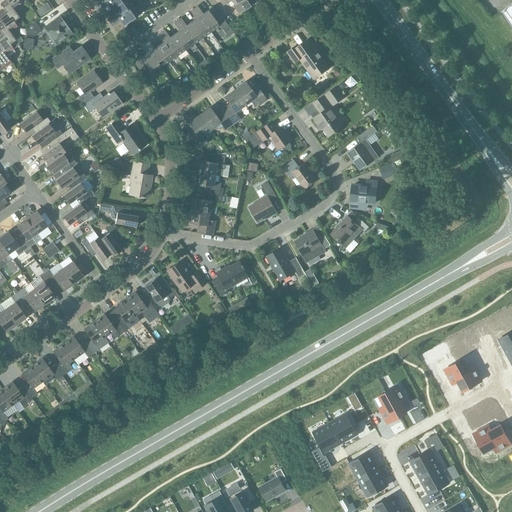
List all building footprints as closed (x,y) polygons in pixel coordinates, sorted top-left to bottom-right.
[(13,9),(5,0),(1,4),(4,9),(0,11),(0,19),(2,23),(9,32),(10,31),(18,26),(14,21),(19,17),(13,9)] [(19,0),(5,0),(13,9),(21,3),(19,0)] [(111,9),(123,0),(106,0),(98,6),(100,9),(108,4),(111,9)] [(110,23),(133,6),(128,0),(123,0),(111,9),(114,14),(107,19),(110,23)] [(223,0),(221,2),(223,6),(227,3),(226,1),(227,0),(230,0),(234,5),(233,6),(239,14),(259,0),(223,0)] [(511,3),(500,13),(511,29),(511,3)] [(133,6),(110,23),(112,26),(119,21),(123,26),(139,14),(133,6)] [(197,6),(194,9),(211,32),(219,26),(214,18),(217,16),(211,8),(201,15),(199,12),(200,11),(197,6)] [(191,22),(202,38),(211,32),(194,9),(190,11),(193,16),(195,15),(197,18),(196,19),(191,22)] [(43,28),(55,45),(72,33),(60,16),(43,28)] [(181,18),(177,21),(194,44),(202,38),(191,22),(185,27),(182,24),(184,23),(181,18)] [(25,34),(33,36),(41,30),(35,21),(27,28),(25,34)] [(179,31),(174,34),(186,50),(194,44),(177,21),(174,23),(177,27),(178,26),(181,30),(179,31)] [(0,32),(0,47),(5,55),(14,49),(11,44),(16,40),(10,31),(9,32),(2,23),(0,24),(0,31),(1,32),(0,32)] [(177,56),(186,50),(174,34),(168,39),(166,35),(167,34),(164,30),(161,33),(177,56)] [(158,46),(169,62),(177,56),(161,33),(157,35),(160,39),(162,38),(164,41),(162,43),(158,46)] [(287,52),(294,63),(299,59),(313,79),(330,67),(317,49),(318,48),(310,38),(296,48),(295,47),(287,52)] [(161,68),(169,62),(158,46),(151,50),(149,47),(151,46),(148,42),(144,44),(161,68)] [(152,74),(161,68),(144,44),(140,47),(143,51),(145,50),(147,53),(141,58),(140,56),(133,61),(141,71),(147,67),(152,74)] [(69,47),(51,60),(57,68),(62,64),(69,73),(90,58),(81,46),(73,52),(69,47)] [(12,63),(5,55),(0,47),(0,64),(3,69),(12,63)] [(103,83),(93,70),(75,83),(83,94),(78,98),(83,105),(94,97),(90,92),(103,83)] [(246,82),(235,90),(245,104),(255,98),(260,105),(267,100),(256,85),(251,89),(246,82)] [(313,119),(321,130),(323,129),(328,136),(342,126),(343,124),(338,118),(337,119),(329,108),(344,98),(336,87),(313,104),(321,114),(313,119)] [(100,93),(94,97),(83,105),(89,113),(95,108),(102,118),(122,104),(113,90),(109,93),(109,92),(107,93),(108,94),(103,97),(100,93)] [(222,109),(233,124),(240,119),(235,112),(245,104),(235,90),(224,97),(229,104),(222,109)] [(5,105),(12,99),(9,96),(2,101),(5,105)] [(210,108),(199,115),(210,130),(215,126),(217,130),(222,126),(225,130),(233,124),(222,109),(214,114),(210,108)] [(33,128),(42,121),(36,112),(19,124),(25,133),(33,128)] [(0,132),(1,135),(10,128),(0,113),(0,132)] [(202,135),(210,130),(199,115),(188,123),(193,130),(188,133),(199,148),(207,142),(202,135)] [(117,120),(106,128),(117,143),(122,140),(132,155),(146,145),(132,124),(124,130),(117,120)] [(284,135),(279,127),(276,130),(270,122),(252,134),(258,143),(268,136),(278,150),(280,148),(291,149),(291,145),(289,142),(290,140),(286,134),(284,135)] [(39,143),(55,132),(48,123),(46,125),(36,132),(31,136),(37,145),(39,143)] [(363,142),(364,142),(365,141),(377,132),(373,126),(359,136),(363,142)] [(41,156),(48,165),(63,154),(65,152),(59,143),(70,135),(74,141),(79,137),(72,127),(63,134),(58,137),(49,143),(52,148),(44,154),(41,156)] [(353,159),(360,170),(377,158),(365,141),(364,142),(363,142),(347,154),(352,160),(353,159)] [(69,163),(63,154),(48,165),(45,167),(52,175),(69,163)] [(197,172),(214,175),(222,177),(225,156),(213,154),(211,163),(199,160),(197,172)] [(299,167),(293,160),(282,167),(290,179),(294,176),(304,189),(317,180),(304,163),(299,167)] [(148,164),(134,162),(131,180),(132,181),(130,194),(141,196),(141,197),(143,198),(144,196),(147,197),(149,184),(150,185),(152,176),(146,175),(148,164)] [(394,164),(381,169),(384,178),(397,173),(394,164)] [(79,177),(72,168),(55,180),(61,189),(69,183),(79,177)] [(206,193),(218,196),(220,183),(213,182),(214,175),(197,172),(195,184),(207,186),(206,193)] [(368,210),(369,203),(378,204),(380,179),(367,178),(367,187),(353,186),(351,209),(368,210)] [(277,213),(270,200),(276,197),(268,182),(261,186),(267,197),(249,208),(257,222),(269,216),(270,217),(277,213)] [(76,199),(86,192),(80,183),(73,188),(62,196),(69,205),(76,199)] [(11,193),(4,184),(0,187),(0,208),(4,206),(0,201),(11,193)] [(90,189),(86,192),(89,197),(94,194),(91,189),(90,189)] [(205,201),(192,198),(190,210),(208,213),(209,206),(216,208),(218,196),(206,193),(205,201)] [(69,225),(76,220),(86,213),(80,204),(62,216),(69,225)] [(125,214),(126,209),(100,204),(99,211),(109,212),(112,218),(116,219),(115,223),(136,227),(138,216),(125,214)] [(338,205),(334,212),(342,217),(346,209),(338,205)] [(207,220),(208,213),(190,210),(188,222),(201,224),(200,232),(212,234),(214,222),(207,220)] [(27,219),(37,233),(47,226),(36,212),(27,219)] [(369,227),(359,218),(355,223),(348,217),(331,235),(346,249),(363,231),(364,232),(369,227)] [(31,237),(37,233),(27,219),(17,226),(18,228),(14,231),(29,253),(33,250),(30,247),(35,243),(31,237)] [(110,254),(112,257),(121,250),(115,242),(124,235),(110,225),(105,229),(108,233),(100,239),(110,254)] [(294,242),(306,262),(325,252),(324,250),(330,246),(323,234),(317,237),(313,230),(305,234),(306,235),(294,242)] [(8,232),(0,237),(0,242),(8,254),(14,250),(18,255),(24,251),(26,255),(29,253),(14,231),(9,234),(8,232)] [(110,254),(100,239),(98,237),(89,243),(86,239),(81,242),(89,254),(94,251),(101,261),(110,254)] [(3,258),(8,254),(0,242),(0,272),(1,273),(4,278),(7,277),(0,268),(7,264),(3,258)] [(45,254),(56,247),(52,242),(42,249),(45,254)] [(56,247),(45,254),(49,259),(59,251),(56,247)] [(306,275),(296,258),(289,262),(281,248),(266,257),(280,281),(295,273),(299,279),(306,275)] [(197,272),(191,276),(180,261),(167,271),(182,292),(193,284),(197,290),(205,284),(197,272)] [(72,262),(62,269),(73,283),(83,276),(72,262)] [(239,262),(224,270),(224,269),(216,273),(218,277),(211,281),(220,297),(227,293),(226,290),(247,277),(239,262)] [(44,273),(51,283),(56,280),(63,290),(73,283),(62,269),(53,276),(49,270),(44,273)] [(34,289),(44,304),(54,297),(47,287),(51,283),(44,273),(39,277),(43,282),(34,289)] [(144,286),(156,303),(158,306),(161,307),(163,307),(168,303),(169,301),(169,298),(174,295),(162,278),(157,282),(155,279),(144,286)] [(15,294),(22,304),(27,301),(34,311),(44,304),(34,289),(28,293),(24,288),(15,294)] [(125,300),(135,315),(141,311),(145,317),(155,310),(148,300),(143,303),(135,293),(125,300)] [(18,307),(22,304),(15,294),(10,298),(14,304),(5,310),(15,324),(25,317),(18,307)] [(54,298),(37,309),(40,314),(57,303),(54,298)] [(135,315),(125,300),(115,308),(122,318),(117,322),(124,332),(130,328),(125,322),(135,315)] [(0,323),(6,331),(15,324),(5,310),(0,313),(0,323)] [(105,316),(104,315),(94,322),(104,337),(110,333),(114,339),(124,332),(117,322),(111,313),(105,316)] [(141,320),(131,327),(134,332),(144,325),(141,320)] [(109,343),(104,337),(94,322),(84,330),(91,340),(86,344),(93,354),(109,343)] [(511,332),(498,340),(507,355),(511,352),(511,332)] [(63,344),(74,359),(78,365),(93,354),(86,344),(81,347),(73,337),(63,344)] [(74,359),(63,344),(53,352),(60,362),(55,366),(62,376),(72,369),(68,363),(74,359)] [(476,352),(482,363),(489,359),(483,348),(476,352)] [(32,366),(42,381),(53,374),(57,380),(62,376),(55,366),(50,370),(42,359),(32,366)] [(463,360),(456,363),(470,388),(481,381),(473,367),(468,369),(463,360)] [(456,363),(444,370),(453,385),(457,382),(463,392),(470,388),(456,363)] [(24,388),(25,389),(31,398),(37,394),(32,388),(42,381),(32,366),(22,374),(29,384),(24,388)] [(12,383),(2,390),(13,405),(18,401),(22,406),(32,400),(31,398),(25,389),(20,393),(12,383)] [(398,386),(386,393),(399,417),(406,413),(401,404),(406,401),(398,386)] [(0,418),(3,421),(7,418),(3,412),(13,405),(2,390),(0,391),(0,418)] [(379,397),(374,399),(379,409),(388,424),(399,417),(386,393),(379,397)] [(346,414),(330,424),(341,443),(357,434),(346,414)] [(330,424),(313,433),(324,453),(341,443),(330,424)] [(488,426),(473,434),(480,446),(504,433),(500,426),(491,431),(488,426)] [(504,433),(480,446),(484,453),(493,448),(496,452),(511,444),(504,433)] [(436,434),(424,441),(427,446),(433,443),(438,451),(444,447),(436,434)] [(430,451),(410,462),(419,478),(439,467),(430,451)] [(369,453),(349,464),(358,480),(378,469),(369,453)] [(439,467),(419,478),(428,495),(448,484),(439,467)] [(278,478),(259,488),(267,501),(285,491),(281,483),(287,480),(281,469),(275,472),(278,478)] [(378,469),(358,480),(367,497),(387,486),(378,469)] [(241,490),(230,496),(238,511),(250,511),(253,511),(249,503),(247,499),(253,496),(247,484),(240,488),(241,490)] [(206,505),(205,506),(208,511),(224,511),(222,507),(227,504),(220,491),(214,494),(217,499),(206,505)] [(401,511),(393,496),(373,507),(375,511),(401,511)]
